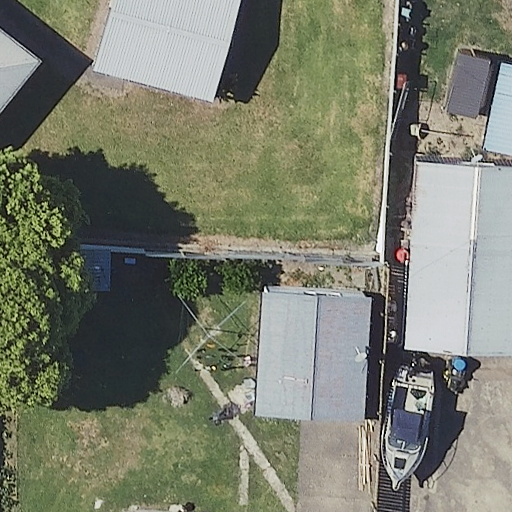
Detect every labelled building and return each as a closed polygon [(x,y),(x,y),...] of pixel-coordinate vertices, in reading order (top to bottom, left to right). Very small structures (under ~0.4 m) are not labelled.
[(219,0),(90,0),(75,58),(195,90),(219,0)] [(0,66),(20,38),(0,23),(0,66)] [(511,196),(511,146),(409,140),(398,334),(504,340),(511,196)] [(349,406),(352,277),(245,275),(242,403),(349,406)] [(203,511),(203,508),(77,500),(76,511),(203,511)]
